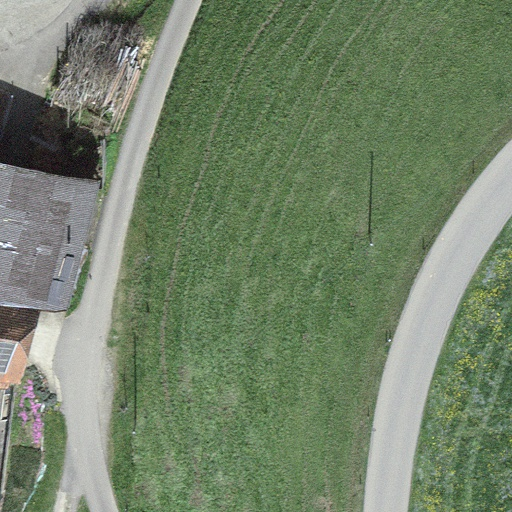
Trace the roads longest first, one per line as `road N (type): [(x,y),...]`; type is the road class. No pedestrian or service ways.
road 1 (unclassified): [(106,511),(85,424),(90,321),(134,141),(186,0)]
road 2 (tertiary): [(386,511),(404,381),(427,310),(454,253),(511,174)]
